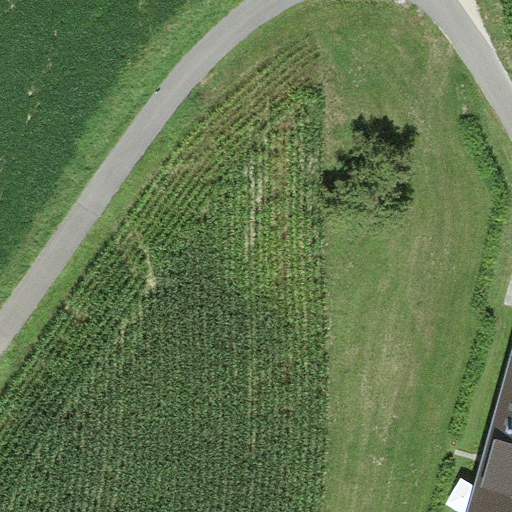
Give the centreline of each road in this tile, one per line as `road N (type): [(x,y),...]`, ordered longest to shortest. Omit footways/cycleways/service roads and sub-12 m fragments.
road 1 (residential): [(0,338),(179,84),(268,0)]
road 2 (residential): [(439,0),(511,110)]
